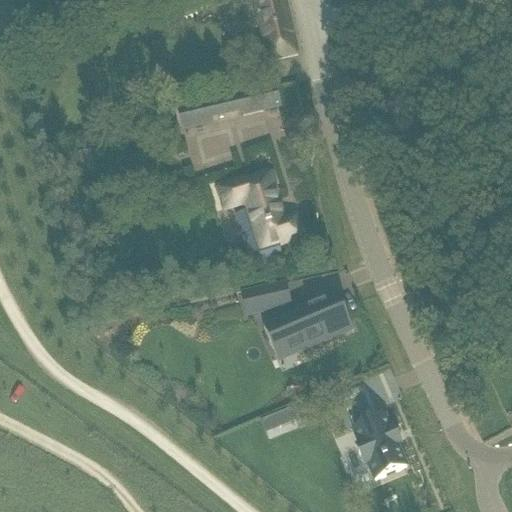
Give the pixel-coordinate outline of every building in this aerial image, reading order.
[(214,3),(212,0),(183,0),(162,10),(164,12),(152,17),(158,30),(181,18),(186,21),(201,14),(202,8),(214,3)] [(296,55),(283,0),(254,0),(270,61),(296,55)] [(178,98),(234,86),(232,75),(211,79),(212,83),(201,86),(200,82),(176,87),(178,98)] [(281,107),(276,88),(236,98),(240,117),(281,107)] [(214,125),(209,104),(178,111),(182,133),(214,125)] [(93,142),(90,133),(83,135),(86,145),(93,142)] [(96,172),(92,152),(69,156),(73,177),(96,172)] [(245,181),(218,190),(225,210),(246,204),(256,237),(252,238),(257,253),(301,239),(295,220),(284,224),(274,193),(275,193),(270,176),(246,184),(245,181)] [(286,286),(263,291),(268,314),(292,309),(286,286)] [(264,332),(271,349),(272,348),(275,356),(294,348),(296,353),(298,352),(348,330),(348,331),(352,329),(342,307),(339,300),(318,309),(317,309),(299,317),(264,332)] [(291,412),(277,418),(281,429),(296,423),(291,412)] [(360,429),(354,432),(361,448),(357,450),(359,454),(360,456),(362,460),(362,461),(363,463),(365,467),(367,466),(368,466),(375,482),(381,479),(381,480),(401,471),(406,469),(397,446),(399,446),(400,445),(395,432),(392,434),(385,418),(380,421),(379,421),(359,429),(360,429)]
